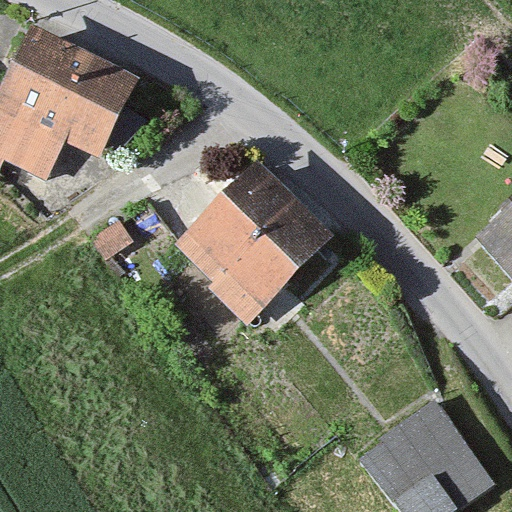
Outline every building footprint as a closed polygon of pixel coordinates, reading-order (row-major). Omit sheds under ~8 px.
[(135,90),(25,38),(0,89),(0,174),(40,194),(60,153),(97,170),(135,90)] [(331,249),(254,172),(172,253),(211,292),(205,297),(243,335),(331,249)] [(511,213),(473,251),(511,292),(511,213)] [(129,249),(122,231),(91,243),(98,261),(129,249)] [(467,511),(493,494),(431,407),(374,447),(378,453),(358,467),(389,511),(467,511)]
